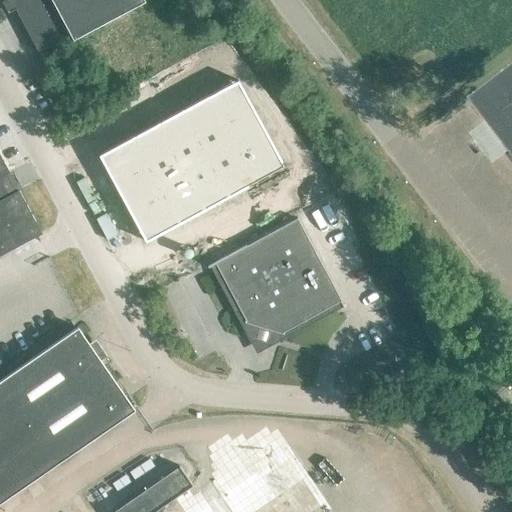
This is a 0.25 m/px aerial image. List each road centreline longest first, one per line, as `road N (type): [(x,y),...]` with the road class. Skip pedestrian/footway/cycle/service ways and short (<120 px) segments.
road 1 (unclassified): [(490,511),(435,434),(406,414),(222,397),(180,388),(149,362),(0,67)]
road 2 (unknown): [(48,163),(87,139),(111,140),(245,399)]
